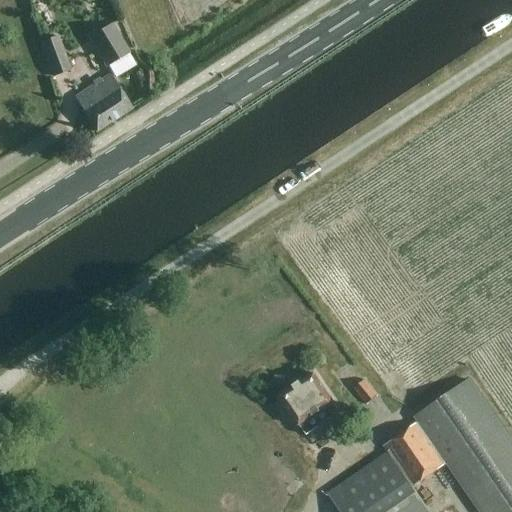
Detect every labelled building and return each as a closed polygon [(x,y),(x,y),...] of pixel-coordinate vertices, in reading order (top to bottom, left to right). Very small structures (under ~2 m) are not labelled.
[(88,38),(106,68),(108,66),(129,54),(111,24),(88,38)] [(43,51),(52,76),(70,70),(61,45),(43,51)] [(74,98),(76,102),(95,134),(133,110),(113,79),(111,75),(74,98)] [(299,425),(306,435),(339,413),(333,403),(333,402),(313,374),(279,397),(298,426),(299,425)] [(383,447),(387,453),(412,487),(447,463),(479,511),(511,511),(511,442),(469,380),(416,416),(419,421),(383,447)] [(354,389),(366,404),(377,395),(365,381),(354,389)] [(327,494),(339,511),(411,511),(413,511),(424,504),(417,493),(412,487),(387,453),(376,460),(327,494)]
